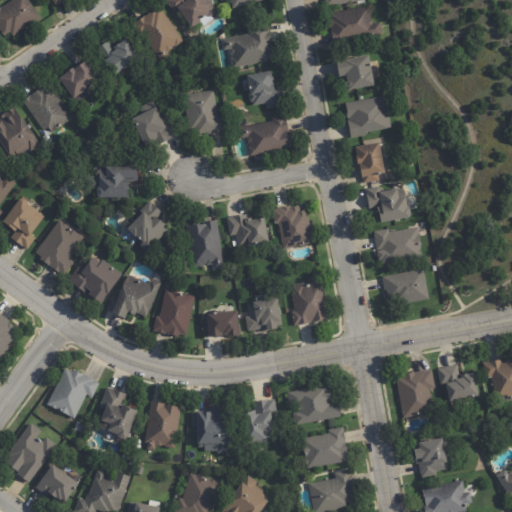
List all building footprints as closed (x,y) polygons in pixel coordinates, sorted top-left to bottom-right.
[(3,35),(0,30),(0,9),(12,0),(27,0),(40,18),(13,36),(10,31),(4,36),(3,35)] [(212,16),(214,19),(204,26),(200,20),(191,27),(179,10),(175,12),(167,1),(168,0),(209,0),(217,10),(216,14),(212,16)] [(168,52),(159,58),(134,23),(144,16),(144,17),(148,14),(147,13),(154,9),(154,10),(159,6),(184,41),(168,52)] [(334,44),(331,27),(330,28),(328,19),(330,19),(329,14),(370,6),(371,15),(371,19),(373,19),(373,23),(381,22),(383,34),(334,44)] [(268,26),(269,30),(270,30),(272,43),(270,43),(274,60),(233,68),(231,58),(232,58),(232,55),(231,55),(229,49),(223,50),(221,39),(248,34),(247,28),(268,24),(268,26)] [(126,66),(111,77),(101,62),(103,60),(96,49),(108,41),(112,47),(124,39),(138,58),(126,66)] [(370,62),(374,85),(348,90),(348,87),(346,86),(346,83),(347,81),(346,75),(339,76),(336,60),(368,55),(370,62)] [(91,67),(100,80),(73,100),(58,80),(66,75),(65,74),(72,69),(73,70),(84,62),(85,64),(87,62),(91,67)] [(281,89),(284,105),(267,108),(266,103),(253,105),(253,102),(250,102),(249,94),(250,94),(247,75),(270,71),(271,76),(273,76),(275,88),(281,87),(281,89)] [(23,100),(41,88),(42,90),(49,85),(72,118),(51,133),(48,127),(43,131),(23,100)] [(220,132),(191,137),(183,96),(214,90),(219,117),(222,117),(224,131),(220,132)] [(351,136),(348,121),(349,121),(348,118),(347,118),(346,114),(347,113),(345,104),(385,96),(385,97),(386,99),(392,128),(365,133),(366,134),(351,137),(351,136)] [(176,135),(146,150),(131,119),(142,113),(139,108),(152,102),(164,125),(170,122),(176,135)] [(0,120),(1,120),(0,118),(0,116),(5,113),(8,117),(10,115),(7,111),(14,106),(34,135),(35,134),(42,144),(32,151),(30,148),(14,159),(11,154),(9,155),(0,141),(0,120)] [(287,120),(289,132),(288,133),(291,148),(250,156),(248,147),(250,146),(249,142),(247,143),(246,137),(241,139),(239,127),(273,121),(272,118),(285,115),(286,119),(287,120)] [(379,143),(384,173),(379,174),(380,181),(363,184),(362,177),(362,178),(359,164),(357,165),(355,147),(379,143)] [(137,162),(137,182),(122,181),(122,183),(128,183),(128,198),(98,197),(96,196),(96,190),(87,190),(87,176),(97,176),(98,171),(99,171),(99,160),(137,161),(137,162)] [(0,179),(1,180),(5,175),(16,183),(0,204),(0,210),(3,212),(0,216),(0,179)] [(406,198),(407,208),(410,209),(411,216),(409,218),(381,223),(378,207),(369,209),(366,189),(379,187),(380,192),(404,188),(406,198)] [(27,203),(28,204),(28,207),(40,215),(41,214),(43,216),(42,217),(45,218),(41,225),(40,224),(31,236),(36,240),(28,252),(11,240),(16,234),(3,224),(20,200),(23,200),(27,203)] [(151,202),(162,213),(156,218),(161,223),(162,222),(165,225),(163,227),(167,231),(148,250),(145,251),(143,250),(141,248),(140,246),(141,243),(135,237),(134,238),(126,230),(142,214),(139,211),(150,201),(151,202)] [(301,211),(305,211),(306,217),(308,216),(313,244),(284,249),(279,224),(275,224),(273,210),(276,210),(276,209),(290,206),(291,208),(299,206),(300,212),(301,211)] [(247,219),(251,218),(251,221),(255,220),(264,218),(268,241),(238,247),(236,235),(230,236),(227,218),(243,215),(244,219),(247,219)] [(79,235),(83,238),(68,260),(73,263),(65,275),(59,271),(58,272),(52,268),(52,267),(49,265),(48,265),(40,259),(41,258),(35,253),(58,220),(79,235)] [(219,231),(225,269),(214,271),(212,265),(207,266),(207,264),(203,265),(203,266),(194,268),(187,227),(203,224),(203,223),(217,221),(219,231)] [(376,249),(373,232),(389,229),(390,233),(418,227),(422,247),(420,247),(422,256),(382,263),(382,259),(379,260),(376,249)] [(102,260),(124,275),(110,294),(108,293),(107,295),(107,294),(100,304),(88,295),(89,293),(86,291),(85,294),(73,285),(74,284),(69,280),(78,267),(82,270),(88,262),(91,264),(95,258),(101,262),(102,260)] [(389,298),(388,296),(386,297),(382,277),(423,269),(429,300),(401,305),(400,297),(389,299),(389,298)] [(128,275),(150,284),(152,279),(161,283),(147,317),(135,312),(134,316),(127,313),(124,320),(111,315),(112,312),(106,310),(112,296),(117,298),(127,275),(128,275)] [(321,283),(328,319),(322,320),(322,322),(313,323),(313,322),(310,322),(310,323),(294,326),(292,312),(295,312),(290,285),(304,283),(304,286),(313,284),(314,283),(319,282),(320,283),(321,283)] [(186,295),(195,297),(187,338),(177,335),(177,337),(168,335),(168,334),(165,333),(164,334),(156,333),(156,332),(153,331),(156,317),(159,317),(165,290),(172,291),(172,292),(186,295)] [(277,298),(282,325),(276,326),(276,329),(266,331),(266,328),(248,331),(245,317),(248,316),(246,304),(277,298)] [(227,337),(227,336),(209,337),(204,337),(203,324),(208,324),(207,314),(237,312),(239,336),(227,337)] [(0,314),(9,321),(8,323),(15,328),(13,332),(16,334),(13,339),(15,340),(0,361),(0,314)] [(511,399),(508,400),(507,396),(496,398),(492,377),(486,378),(483,364),(502,360),(503,361),(511,359),(511,399)] [(464,375),(467,375),(474,374),(479,397),(459,401),(460,407),(452,409),(451,402),(450,403),(446,385),(441,386),(438,370),(444,368),(457,365),(460,379),(461,379),(460,376),(464,375)] [(79,370),(95,378),(94,380),(99,383),(92,396),(86,393),(74,417),(47,403),(65,367),(72,370),(74,368),(79,370)] [(428,415),(404,419),(396,378),(404,377),(404,375),(426,371),(432,370),(435,389),(429,390),(432,404),(426,405),(428,415)] [(333,398),(328,399),(329,404),(339,402),(342,416),(295,425),(293,413),(298,412),(297,404),(290,406),(287,392),(327,384),(328,388),(331,388),(333,398)] [(110,387),(114,388),(128,393),(124,403),(138,408),(127,436),(124,437),(119,435),(117,433),(107,429),(100,426),(102,419),(101,419),(105,407),(101,406),(108,386),(110,387)] [(247,410),(257,408),(256,402),(271,399),(277,398),(280,415),(274,417),(277,436),(268,438),(269,445),(266,447),(260,449),(257,447),(256,440),(246,442),(241,412),(247,410)] [(154,401),(165,402),(165,404),(181,406),(175,448),(166,446),(166,445),(162,444),(162,445),(156,445),(155,449),(147,448),(148,442),(145,442),(151,400),(154,401)] [(221,410),(229,410),(229,450),(204,450),(204,446),(198,446),(198,442),(197,442),(197,426),(192,426),(191,411),(197,411),(197,409),(209,409),(209,405),(218,405),(218,410),(221,410)] [(28,482),(17,474),(19,471),(8,463),(12,457),(8,454),(31,422),(42,430),(37,436),(44,441),(47,437),(57,444),(29,482),(28,482)] [(344,432),(348,452),(345,453),(347,461),(308,469),(304,450),(302,450),(300,440),(329,434),(329,430),(343,428),(344,432)] [(420,472),(419,464),(416,465),(414,451),(420,450),(418,444),(442,439),(448,469),(436,472),(437,476),(423,479),(422,475),(421,475),(420,472)] [(69,476),(79,484),(68,501),(63,498),(61,502),(51,495),(49,497),(37,490),(54,465),(69,476)] [(108,511),(103,510),(97,508),(95,511),(74,511),(79,497),(85,499),(87,493),(89,494),(97,468),(110,472),(108,477),(114,479),(117,471),(131,476),(118,511),(108,511)] [(349,469),(352,483),(350,483),(353,500),(346,502),(347,507),(319,511),(313,511),(309,483),(336,478),(335,471),(349,469)] [(511,499),(511,498),(509,498),(506,494),(507,492),(506,491),(504,492),(501,487),(503,486),(497,477),(506,471),(509,474),(511,472),(511,499)] [(196,473),(220,481),(210,511),(174,511),(179,497),(182,498),(190,472),(196,473)] [(303,477),(304,481),(297,482),(295,476),(303,474),(303,477)] [(257,485),(267,492),(266,495),(271,499),(269,502),(268,501),(260,511),(221,511),(229,502),(228,502),(243,481),(244,482),(249,475),(259,482),(257,485)] [(464,489),(464,491),(464,494),(470,493),(472,504),(467,505),(467,508),(467,511),(424,511),(424,508),(426,508),(424,500),(422,489),(463,482),(464,489)] [(150,504),(160,506),(158,511),(128,511),(130,501),(136,502),(136,501),(150,504)]
